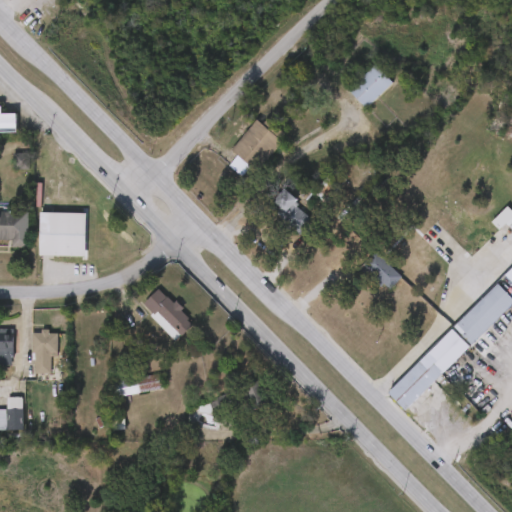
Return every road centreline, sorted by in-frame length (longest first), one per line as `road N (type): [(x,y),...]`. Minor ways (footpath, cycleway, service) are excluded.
road 1 (primary): [(490,511),(0,14)]
road 2 (primary): [(0,66),(439,511)]
road 3 (residential): [(132,197),(335,0)]
road 4 (residential): [(0,293),(110,283),(148,267),(199,218)]
